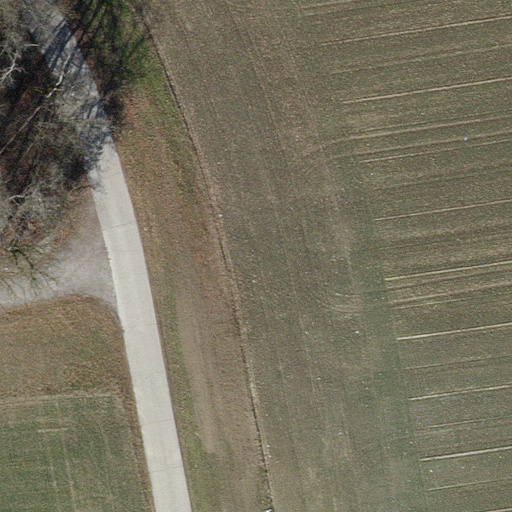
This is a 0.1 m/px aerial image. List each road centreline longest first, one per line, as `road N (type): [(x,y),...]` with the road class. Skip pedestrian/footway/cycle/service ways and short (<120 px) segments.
road 1 (unclassified): [(176,511),(99,123),(42,0)]
road 2 (track): [(0,324),(140,324)]
